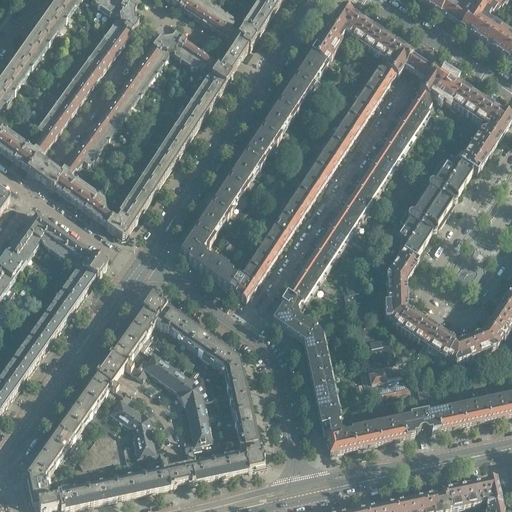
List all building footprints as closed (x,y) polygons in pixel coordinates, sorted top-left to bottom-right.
[(72,13),(79,3),(80,3),(76,0),(61,0),(59,4),(72,13)] [(76,0),(80,3),(81,0),(93,0),(93,2),(97,5),(95,7),(111,18),(120,4),(114,0),(76,0)] [(202,7),(191,0),(174,0),(170,6),(193,21),(202,7)] [(266,29),(280,7),(269,0),(265,0),(253,20),(266,29)] [(428,9),(434,0),(418,0),(417,2),(428,9)] [(469,18),(450,6),(448,4),(450,0),(434,0),(428,9),(440,17),(441,17),(460,30),(471,38),(480,25),(487,23),(490,18),(478,9),(476,8),(469,18)] [(500,12),(503,7),(491,0),(483,0),(478,9),(490,18),(493,19),(498,11),(500,12)] [(508,1),(508,0),(491,0),(503,7),(506,9),(510,2),(508,1)] [(55,37),(72,13),(59,4),(42,28),(55,37)] [(142,18),(128,9),(120,4),(111,18),(116,21),(119,21),(120,25),(142,20),(142,18)] [(225,22),(213,14),(202,7),(193,21),(215,36),(225,22)] [(344,39),(356,21),(353,19),(342,12),(329,31),(344,40),(344,39)] [(128,44),(143,23),(142,20),(120,25),(121,29),(118,29),(114,34),(128,44)] [(251,51),(266,29),(253,20),(240,39),(237,40),(235,42),(243,47),(244,47),(251,51)] [(356,44),(367,29),(356,21),(344,39),(352,43),(353,42),(356,44)] [(237,40),(229,34),(232,29),(232,27),(225,22),(215,36),(232,47),(235,42),(237,40)] [(482,45),(492,30),(487,27),(487,23),(480,25),(471,38),(482,45)] [(38,61),(55,37),(42,28),(25,52),(38,61)] [(366,53),(377,36),(367,29),(356,44),(360,46),(359,48),(366,53)] [(494,53),(505,35),(500,32),(499,34),(492,30),(482,45),(494,53)] [(340,45),(344,40),(329,31),(321,44),(336,54),(342,46),(340,45)] [(112,65),(128,44),(114,34),(98,56),(112,65)] [(505,60),(511,49),(511,42),(509,41),(510,39),(505,35),(494,53),(505,60)] [(191,50),(188,48),(169,36),(167,37),(171,58),(175,57),(175,60),(182,64),(191,50)] [(378,58),(388,43),(377,36),(366,53),(373,58),(375,56),(378,58)] [(171,58),(167,37),(164,37),(149,58),(162,68),(167,61),(167,58),(171,58)] [(231,80),(242,63),(248,54),(249,55),(251,51),(244,47),(243,47),(235,42),(232,47),(236,49),(227,63),(222,71),(217,68),(214,73),(223,78),(222,79),(230,84),(232,81),(231,80)] [(388,67),(399,50),(388,43),(378,58),(382,61),(381,62),(388,67)] [(331,63),(336,54),(321,44),(312,58),(326,67),(329,62),(331,63)] [(217,68),(206,61),(191,50),(182,64),(197,74),(199,71),(203,74),(206,71),(212,75),(214,73),(217,68)] [(445,80),(432,72),(414,60),(413,59),(399,50),(388,67),(390,68),(386,73),(395,80),(398,81),(404,71),(405,72),(414,78),(423,83),(424,84),(425,85),(418,95),(420,96),(429,102),(432,97),(434,98),(445,80)] [(21,85),(38,61),(25,52),(8,76),(21,85)] [(96,87),(112,65),(98,56),(82,78),(96,87)] [(147,90),(162,68),(149,58),(133,80),(147,90)] [(328,69),(326,67),(312,58),(303,70),(317,80),(323,71),(325,73),(328,69)] [(312,88),(317,80),(303,70),(287,95),(301,105),(306,96),(309,98),(315,89),(312,88)] [(215,107),(230,84),(222,79),(223,78),(214,73),(212,75),(213,76),(213,79),(201,98),(215,107)] [(388,91),(395,80),(386,73),(385,73),(377,76),(376,77),(374,76),(372,80),(373,81),(388,91)] [(0,106),(4,109),(21,85),(8,76),(0,86),(0,106)] [(80,109),(96,87),(82,78),(66,99),(80,109)] [(131,111),(147,90),(133,80),(117,102),(131,111)] [(446,103),(456,88),(445,80),(434,98),(441,103),(442,101),(446,103)] [(372,116),(388,91),(373,81),(368,89),(365,88),(360,96),(362,98),(357,106),(372,116)] [(455,113),(467,95),(456,88),(446,103),(450,106),(448,108),(455,113)] [(296,113),(301,105),(287,95),(270,121),(284,130),(290,122),(292,123),(298,115),(296,113)] [(468,118),(478,102),(467,95),(455,113),(463,117),(464,115),(468,118)] [(430,111),(429,102),(420,96),(412,108),(426,117),(430,111)] [(171,98),(166,104),(170,107),(175,100),(171,98)] [(199,131),(215,107),(201,98),(185,122),(199,131)] [(64,131),(80,109),(66,99),(50,121),(64,131)] [(115,133),(131,111),(117,102),(101,124),(115,133)] [(477,127),(489,109),(478,102),(468,118),(472,120),(470,122),(477,127)] [(355,141),(372,116),(357,106),(351,114),(349,113),(343,121),(346,123),(340,131),(355,141)] [(422,129),(429,119),(426,117),(412,108),(405,119),(422,129)] [(490,132),(500,117),(489,109),(477,127),(481,129),(484,129),(488,131),(490,132)] [(498,146),(511,124),(500,116),(500,117),(490,132),(488,131),(487,132),(486,131),(482,132),(481,134),(482,135),(498,146)] [(422,129),(405,119),(398,129),(415,140),(422,129)] [(43,160),(59,138),(64,131),(50,121),(40,136),(46,140),(35,155),(43,160)] [(279,138),(284,130),(270,121),(254,146),(268,155),(273,147),(276,148),(282,140),(279,138)] [(182,156),(199,131),(185,122),(169,147),(182,156)] [(99,155),(115,133),(101,124),(85,145),(99,155)] [(415,140),(398,129),(391,140),(408,151),(415,140)] [(339,166),(355,141),(340,131),(335,139),(332,138),(327,146),(329,148),(324,156),(339,166)] [(15,145),(4,137),(1,135),(1,136),(0,135),(0,154),(6,159),(15,145)] [(491,156),(498,146),(482,135),(480,138),(478,137),(473,144),(491,156)] [(142,139),(138,144),(144,148),(147,143),(142,139)] [(408,151),(391,140),(384,151),(401,161),(408,151)] [(491,156),(473,144),(468,152),(470,153),(468,156),(484,167),(491,156)] [(60,180),(54,175),(39,165),(43,160),(35,155),(30,156),(15,145),(6,159),(28,174),(27,176),(54,195),(55,193),(76,209),(86,195),(71,185),(71,181),(64,175),(60,180)] [(88,170),(99,155),(85,145),(83,149),(64,175),(71,181),(82,166),(88,170)] [(262,163),(268,155),(254,146),(237,171),(251,180),(257,172),(259,174),(262,169),(265,165),(262,163)] [(166,181),(182,156),(169,147),(152,171),(166,181)] [(401,161),(384,151),(377,161),(394,172),(401,161)] [(322,191),(339,166),(324,156),(318,165),(316,163),(313,167),(310,171),(313,173),(307,181),(322,191)] [(476,179),(484,167),(468,156),(465,160),(464,158),(458,167),(473,176),(476,179)] [(394,172),(377,161),(370,172),(387,183),(394,172)] [(439,234),(454,210),(455,210),(455,209),(454,209),(453,208),(453,207),(454,207),(455,207),(456,206),(457,205),(456,204),(456,203),(457,202),(456,202),(473,176),(458,167),(457,166),(452,174),(446,170),(438,183),(431,179),(401,225),(407,229),(399,242),(395,240),(390,248),(403,256),(415,264),(432,239),(433,239),(433,238),(434,238),(435,238),(436,237),(436,236),(436,235),(436,234),(437,234),(438,234),(439,234)] [(150,205),(166,181),(152,171),(136,196),(150,205)] [(246,188),(251,180),(237,171),(221,196),(235,205),(240,197),(243,199),(249,190),(246,188)] [(387,183),(370,172),(363,183),(380,193),(387,183)] [(306,216),(322,191),(307,181),(302,190),(299,188),(297,192),(294,196),(296,198),(291,206),(306,216)] [(380,193),(363,183),(356,193),(373,204),(380,193)] [(10,204),(10,200),(0,193),(0,211),(3,213),(10,204)] [(373,204),(356,193),(349,204),(366,214),(373,204)] [(106,218),(104,208),(86,195),(76,209),(107,231),(110,226),(108,224),(110,221),(106,218)] [(134,229),(150,205),(136,196),(120,220),(134,229)] [(229,213),(235,205),(221,196),(204,221),(218,230),(224,222),(226,224),(229,219),(232,215),(229,213)] [(366,214),(349,204),(342,214),(359,225),(366,214)] [(289,241),(306,216),(291,206),(285,215),(283,213),(280,217),(277,221),(280,223),(274,231),(289,241)] [(359,225),(342,214),(335,225),(352,236),(359,225)] [(42,243),(51,230),(36,219),(25,234),(39,244),(42,243)] [(126,241),(134,230),(134,229),(120,220),(118,224),(114,224),(110,221),(108,224),(110,226),(107,231),(106,232),(121,242),(121,243),(122,243),(126,243),(126,242),(126,241)] [(208,251),(213,245),(215,240),(213,239),(218,230),(204,221),(179,259),(197,272),(206,259),(207,257),(203,253),(206,249),(208,251)] [(352,236),(335,225),(328,236),(345,246),(352,236)] [(61,260),(72,244),(51,230),(42,243),(42,246),(44,247),(44,249),(61,260)] [(273,266),(289,241),(274,231),(269,240),(266,238),(261,246),(263,248),(258,256),(273,266)] [(25,268),(40,247),(39,244),(25,234),(9,256),(25,268)] [(345,246),(328,236),(321,246),(338,257),(345,246)] [(92,259),(72,244),(61,260),(77,272),(78,272),(80,273),(83,272),(92,259)] [(338,257),(321,246),(314,257),(331,268),(338,257)] [(0,283),(9,290),(25,268),(9,256),(0,269),(0,283)] [(256,291),(273,266),(258,256),(252,265),(250,263),(247,267),(244,272),(247,273),(241,281),(256,291)] [(409,280),(418,267),(415,264),(403,256),(397,265),(399,266),(396,271),(409,280)] [(331,268),(314,257),(307,268),(324,278),(331,268)] [(97,285),(108,270),(92,259),(83,272),(83,275),(97,285)] [(212,283),(225,265),(221,263),(219,266),(212,261),(211,263),(206,259),(197,272),(212,283)] [(256,291),(241,281),(241,282),(238,280),(237,282),(232,278),(233,276),(227,272),(229,268),(225,265),(212,283),(246,307),(256,291)] [(324,278),(307,268),(300,278),(317,289),(324,278)] [(409,280),(396,271),(394,270),(386,281),(387,285),(389,285),(389,292),(405,291),(405,286),(409,280)] [(81,307),(97,285),(83,275),(81,275),(77,281),(76,281),(65,296),(81,307)] [(317,289),(300,278),(293,289),(310,299),(317,289)] [(391,359),(389,350),(384,351),(382,345),(376,346),(375,340),(369,342),(363,315),(368,314),(364,297),(361,283),(356,284),(356,281),(345,284),(341,288),(346,311),(350,311),(364,375),(395,368),(392,358),(391,359)] [(0,303),(9,290),(0,283),(0,303)] [(310,299),(293,289),(286,299),(303,310),(310,299)] [(406,308),(405,291),(389,292),(389,298),(387,298),(387,308),(406,308)] [(65,330),(81,307),(65,296),(49,319),(65,330)] [(511,300),(509,299),(509,298),(508,299),(508,300),(501,309),(511,316),(511,300)] [(298,321),(297,318),(300,317),(303,313),(303,310),(286,299),(281,308),(281,309),(278,312),(281,314),(273,326),(294,341),(304,326),(298,321)] [(189,327),(161,308),(162,306),(159,304),(158,305),(152,301),(131,330),(148,341),(147,340),(151,335),(149,334),(152,331),(153,332),(156,329),(163,333),(167,336),(168,334),(171,337),(170,338),(177,343),(177,344),(189,327)] [(398,329),(406,316),(406,308),(387,308),(385,308),(385,324),(389,323),(398,329)] [(511,316),(501,309),(494,320),(511,331),(511,316)] [(407,339),(418,321),(414,319),(410,316),(406,316),(398,329),(397,330),(401,333),(400,335),(407,339)] [(21,320),(19,319),(17,317),(11,325),(15,329),(21,320)] [(49,352),(65,330),(49,319),(33,341),(49,352)] [(511,333),(511,331),(494,320),(487,331),(504,342),(506,338),(508,339),(511,333)] [(433,357),(445,339),(441,336),(441,337),(434,332),(433,331),(433,332),(430,329),(429,329),(422,324),(418,321),(407,339),(414,344),(415,342),(423,348),(427,350),(426,352),(433,357)] [(305,348),(315,333),(316,332),(305,324),(304,326),(294,341),(305,348)] [(10,337),(15,329),(11,325),(5,334),(7,335),(10,337)] [(200,360),(211,343),(189,327),(177,344),(200,360)] [(132,364),(148,341),(131,330),(115,352),(132,364)] [(497,352),(504,342),(487,331),(483,337),(478,339),(484,355),(490,353),(491,355),(497,352)] [(327,365),(321,337),(315,333),(305,348),(304,350),(308,369),(327,365)] [(446,362),(447,361),(455,348),(454,345),(449,342),(445,339),(433,357),(441,361),(442,360),(446,362)] [(484,355),(478,339),(463,345),(470,363),(479,359),(479,357),(484,355)] [(33,375),(49,352),(33,341),(17,364),(33,375)] [(222,376),(234,359),(211,343),(200,360),(222,376)] [(470,363),(463,345),(455,348),(447,361),(454,366),(455,369),(470,363)] [(122,376),(125,372),(130,376),(134,371),(129,368),(132,364),(115,352),(108,363),(110,364),(103,373),(100,377),(98,376),(91,386),(107,398),(110,394),(115,397),(119,392),(113,389),(117,383),(122,376)] [(148,376),(158,362),(159,361),(155,358),(147,368),(143,366),(140,369),(137,374),(134,371),(130,376),(143,385),(143,384),(148,377),(148,376)] [(249,401),(242,366),(240,364),(234,359),(222,376),(223,377),(229,405),(249,401)] [(163,387),(173,373),(174,371),(159,361),(158,362),(148,376),(148,377),(153,380),(153,381),(157,384),(157,383),(163,387)] [(17,398),(33,375),(17,364),(1,386),(17,398)] [(329,377),(327,365),(308,369),(310,381),(329,377)] [(179,398),(188,384),(189,382),(174,371),(173,373),(163,387),(169,391),(168,392),(172,395),(173,394),(177,397),(179,398)] [(410,396),(405,373),(384,377),(369,380),(371,389),(364,391),(367,406),(410,396)] [(213,404),(209,386),(194,375),(189,382),(188,384),(179,398),(177,397),(176,399),(184,411),(186,411),(186,409),(202,406),(204,406),(213,404)] [(332,389),(329,377),(310,381),(313,393),(332,389)] [(0,421),(17,398),(1,386),(0,387),(0,421)] [(91,421),(105,401),(107,398),(91,386),(74,410),(91,421)] [(335,401),(332,389),(313,393),(315,406),(335,401)] [(125,409),(128,405),(130,402),(131,402),(131,401),(119,392),(115,397),(119,400),(116,403),(113,407),(112,409),(116,412),(109,421),(112,424),(124,408),(125,409)] [(426,400),(425,393),(418,395),(419,402),(426,400)] [(511,419),(511,404),(511,400),(499,402),(503,422),(511,419)] [(255,428),(249,401),(229,405),(235,432),(255,428)] [(340,426),(337,414),(335,401),(315,406),(321,430),(338,427),(340,426)] [(503,422),(499,402),(486,405),(490,424),(503,422)] [(490,424),(486,405),(474,408),(478,427),(490,424)] [(208,424),(204,406),(202,406),(186,409),(186,411),(187,416),(186,416),(187,421),(188,421),(190,428),(208,424)] [(129,431),(138,419),(133,415),(134,414),(130,411),(129,412),(125,409),(124,408),(112,424),(128,434),(130,431),(129,431)] [(478,427),(474,408),(461,410),(465,430),(478,427)] [(74,445),(91,421),(74,410),(58,433),(74,445)] [(465,430),(461,410),(449,413),(453,432),(465,430)] [(453,432),(449,413),(436,416),(441,435),(453,432)] [(441,435),(436,416),(428,418),(427,415),(422,416),(422,417),(416,418),(415,419),(414,417),(409,418),(410,421),(401,423),(405,442),(414,441),(414,439),(416,438),(417,438),(417,437),(418,437),(418,436),(419,435),(419,434),(420,434),(421,433),(422,433),(423,433),(424,433),(425,433),(426,434),(427,435),(428,435),(429,435),(431,435),(432,437),(441,435)] [(153,434),(150,429),(143,419),(140,420),(138,419),(129,431),(130,431),(132,433),(135,438),(136,441),(151,438),(150,435),(153,434)] [(405,442),(401,423),(389,426),(393,445),(405,442)] [(212,442),(208,424),(190,428),(191,435),(190,435),(191,440),(192,439),(193,445),(194,446),(212,442)] [(393,445),(389,426),(376,428),(381,448),(393,445)] [(356,453),(352,436),(346,438),(340,434),(338,427),(321,430),(323,441),(326,440),(330,459),(356,453)] [(262,461),(255,428),(235,432),(237,440),(239,440),(240,444),(238,444),(239,449),(238,449),(240,458),(236,459),(236,461),(232,461),(232,459),(226,461),(226,462),(230,480),(264,472),(263,465),(264,465),(263,461),(262,461)] [(381,448),(376,428),(364,431),(368,450),(381,448)] [(368,450),(364,431),(352,434),(352,436),(356,453),(368,450)] [(57,468),(74,445),(58,433),(41,457),(57,468)] [(119,464),(116,450),(112,444),(101,436),(82,463),(88,471),(119,464)] [(154,449),(153,444),(152,444),(151,438),(136,441),(132,442),(136,460),(155,456),(154,454),(153,449),(154,449)] [(201,455),(200,450),(213,447),(212,442),(194,446),(193,445),(184,447),(183,447),(187,462),(193,461),(192,457),(197,456),(201,455)] [(167,467),(164,451),(163,451),(163,452),(154,454),(155,456),(136,460),(137,464),(149,461),(150,466),(152,466),(156,465),(160,464),(161,468),(167,467)] [(77,511),(74,495),(73,493),(50,498),(50,496),(56,495),(55,490),(49,491),(47,483),(57,468),(41,457),(24,481),(27,483),(33,511),(77,511)] [(203,486),(199,468),(199,467),(194,468),(193,461),(187,462),(188,469),(169,473),(167,467),(161,468),(163,474),(158,475),(158,477),(162,494),(174,492),(174,490),(187,487),(190,486),(190,488),(203,486)] [(230,480),(226,462),(226,461),(199,467),(199,468),(203,486),(230,480)] [(162,494),(158,477),(158,475),(130,481),(130,483),(134,500),(162,494)] [(134,500),(130,483),(130,481),(101,487),(102,489),(106,506),(134,500)] [(501,507),(496,484),(482,487),(486,506),(485,506),(486,510),(501,507)] [(79,511),(106,506),(102,489),(101,487),(73,493),(74,495),(77,511),(79,511)] [(486,506),(482,487),(467,490),(472,511),(480,509),(481,507),(485,506),(486,506)] [(465,511),(472,511),(467,490),(450,494),(453,507),(456,507),(457,511),(462,511),(465,511)] [(453,507),(450,494),(438,497),(441,511),(455,511),(457,511),(456,507),(453,507)] [(441,511),(438,497),(421,500),(423,511),(441,511)] [(423,511),(421,500),(409,503),(410,505),(411,511),(423,511)] [(411,511),(410,505),(409,503),(392,506),(393,511),(411,511)]
